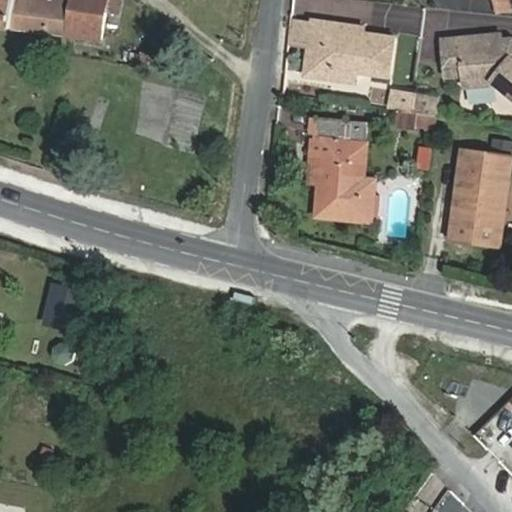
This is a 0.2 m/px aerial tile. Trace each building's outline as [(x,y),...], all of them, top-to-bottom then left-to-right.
[(0,0),(0,26),(105,42),(111,0),(0,0)] [(511,0),(496,0),(499,13),(511,10),(511,0)] [(296,19),(292,45),(311,48),(312,44),(315,22),(296,19)] [(353,26),(316,20),(315,22),(312,44),(311,48),(307,76),(334,80),(336,69),(392,78),(398,38),(352,31),(353,26)] [(444,41),(448,77),(465,76),(500,72),(501,85),(511,94),(511,40),(497,42),(496,36),(444,41)] [(161,66),(163,51),(143,50),(141,65),(161,66)] [(196,138),(200,95),(168,93),(165,136),(196,138)] [(399,110),(397,128),(417,131),(419,113),(399,110)] [(368,142),(329,138),(326,172),(309,170),(308,182),(321,183),(318,216),(372,221),(374,195),(363,194),(368,142)] [(511,172),(511,157),(465,151),(452,239),(501,246),(511,172)] [(53,357),(73,365),(79,348),(60,340),(53,357)]
